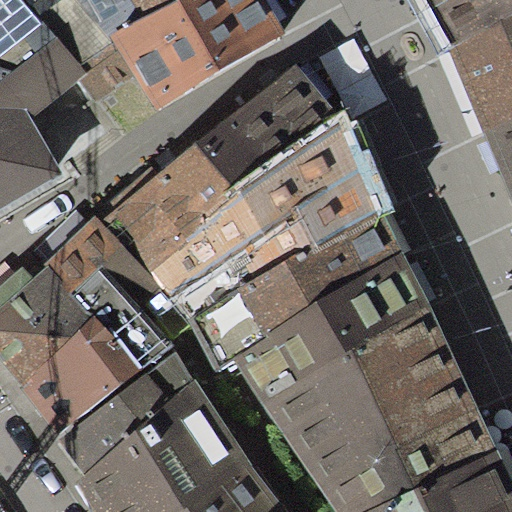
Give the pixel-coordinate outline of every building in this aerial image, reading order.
[(21,0),(0,0),(0,57),(42,22),(26,5),(21,0)] [(0,0),(0,208),(62,173),(19,136),(77,81),(89,72),(81,64),(42,22),(0,57),(0,0)] [(33,0),(26,5),(42,22),(81,64),(110,35),(137,15),(165,0),(33,0)] [(283,28),(267,0),(165,0),(137,15),(110,35),(157,106),(283,28)] [(511,0),(428,0),(456,50),(511,18),(511,0)] [(450,52),(485,129),(511,115),(511,18),(456,50),(450,52)] [(195,142),(233,185),(337,112),(296,61),(195,142)] [(190,319),(285,260),(303,250),(308,257),(383,211),(394,207),(371,148),(362,151),(345,108),(337,112),(233,185),(265,230),(171,294),(190,319)] [(511,115),(485,129),(511,195),(511,115)] [(171,294),(265,230),(233,185),(195,142),(101,220),(149,269),(161,284),(171,294)] [(267,337),(266,334),(404,251),(383,211),(308,257),(303,250),(285,260),(190,319),(218,371),(235,360),(233,356),(267,337)] [(150,295),(161,284),(149,269),(101,220),(95,215),(90,219),(45,262),(47,265),(71,290),(95,316),(113,335),(138,312),(135,309),(150,295)] [(260,402),(430,303),(404,251),(266,334),(267,337),(233,356),(235,360),(260,402)] [(0,287),(0,356),(22,381),(95,316),(71,290),(47,265),(33,277),(23,266),(0,287)] [(260,402),(336,511),(365,511),(498,448),(430,303),(260,402)] [(95,316),(22,381),(55,430),(169,347),(138,312),(113,335),(95,316)] [(84,474),(193,378),(176,350),(57,441),(84,474)] [(75,481),(94,511),(178,511),(251,462),(193,378),(84,474),(75,481)] [(365,511),(510,511),(511,511),(511,481),(498,448),(365,511)] [(267,511),(279,502),(251,462),(178,511),(267,511)] [(267,511),(285,511),(279,502),(267,511)]
